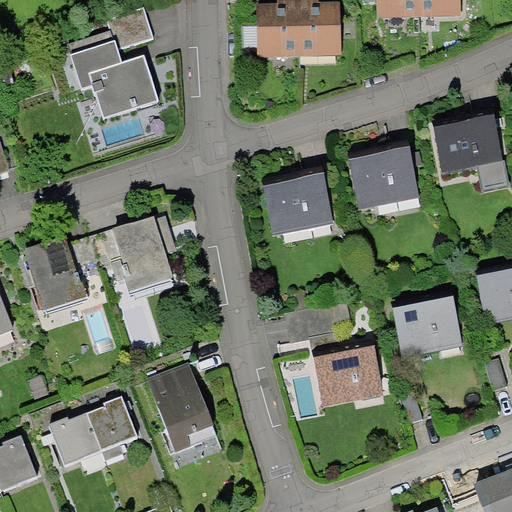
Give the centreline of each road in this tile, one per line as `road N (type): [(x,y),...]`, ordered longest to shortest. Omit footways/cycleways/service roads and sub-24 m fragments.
road 1 (residential): [(213,156),(235,342),(289,511)]
road 2 (residential): [(511,49),(213,156)]
road 3 (residential): [(213,156),(0,223)]
road 4 (residential): [(511,432),(314,511)]
road 5 (residential): [(205,0),(213,156)]
